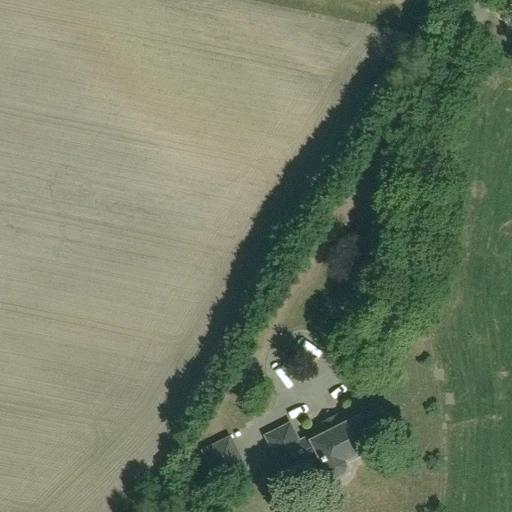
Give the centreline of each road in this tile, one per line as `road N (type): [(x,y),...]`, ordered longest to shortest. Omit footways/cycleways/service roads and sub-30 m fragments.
road 1 (unclassified): [(486,0),(442,91),(408,284),(393,320),(340,376)]
road 2 (unclassified): [(340,376),(298,396),(279,382),(289,344),(305,340),(331,359)]
